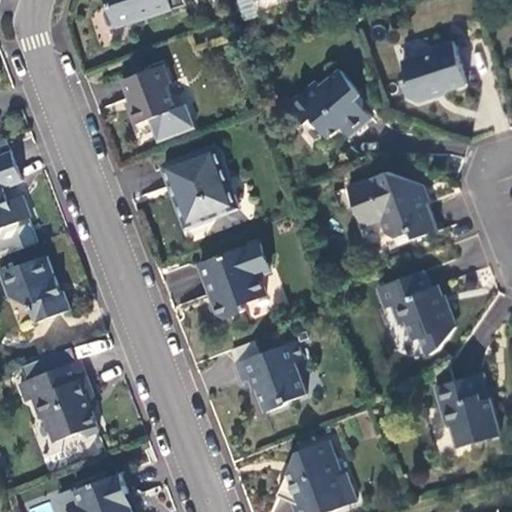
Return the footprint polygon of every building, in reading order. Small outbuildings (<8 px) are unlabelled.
[(169,0),(107,0),(110,7),(107,13),(110,25),(117,28),(173,10),(169,0)] [(185,0),(169,0),(173,10),(187,5),(185,0)] [(435,48),(433,53),(403,63),(405,70),(402,76),(409,98),(419,103),(436,97),(435,95),(468,85),(454,42),(435,48)] [(165,66),(123,82),(133,107),(129,108),(136,126),(177,110),(169,89),(172,82),(165,66)] [(317,82),(291,104),(308,124),(314,119),(330,138),(342,128),(351,137),(372,119),(356,100),(357,90),(341,70),(321,87),(317,82)] [(239,208),(216,148),(211,149),(165,167),(188,228),(239,208)] [(12,152),(0,156),(0,232),(1,229),(32,218),(23,195),(9,201),(5,189),(23,182),(12,152)] [(420,184),(389,173),(348,188),(363,228),(382,221),(387,235),(397,239),(412,233),(415,240),(438,231),(420,184)] [(261,243),(201,266),(212,294),(217,293),(220,300),(217,306),(220,316),(227,319),(247,311),(244,304),(267,295),(259,274),(271,270),(261,243)] [(37,324),(73,310),(65,292),(62,293),(48,256),(1,274),(8,292),(14,290),(19,301),(30,306),(37,324)] [(388,309),(394,306),(402,325),(409,322),(416,341),(425,337),(432,355),(442,349),(456,328),(447,303),(445,304),(438,286),(431,289),(424,271),(380,288),(388,309)] [(298,341),(237,364),(244,382),(254,379),(267,413),(288,405),(289,402),(308,395),(296,364),(306,361),(298,341)] [(81,361),(20,384),(27,402),(34,399),(42,420),(49,423),(56,442),(81,433),(87,436),(100,431),(88,399),(95,396),(81,361)] [(479,375),(436,388),(446,424),(453,427),(459,449),(476,444),(479,438),(485,441),(502,436),(491,399),(487,401),(479,375)] [(343,475),(330,441),(298,453),(279,496),(299,506),(301,511),(333,511),(358,502),(347,473),(343,475)] [(129,494),(121,474),(76,491),(81,505),(79,509),(71,511),(133,511),(130,505),(128,506),(124,496),(129,494)]
